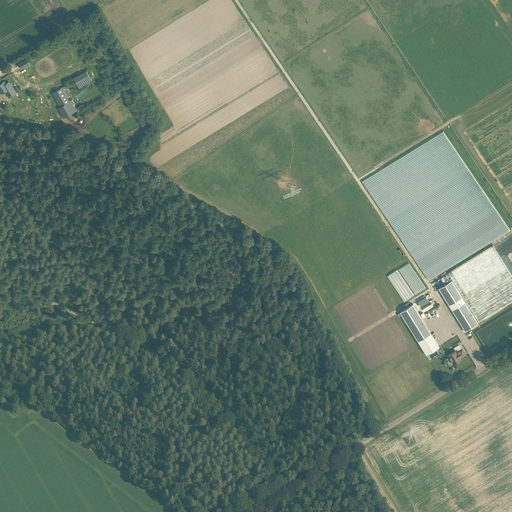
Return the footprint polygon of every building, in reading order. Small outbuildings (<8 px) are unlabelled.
[(19,64),(21,68),(29,64),(26,59),(19,64)] [(74,77),(80,88),(93,81),(87,70),(74,77)] [(5,90),(9,96),(16,92),(9,82),(6,84),(4,81),(0,83),(0,88),(2,92),(5,90)] [(52,93),(60,107),(59,107),(65,117),(77,110),(70,98),(72,96),(66,85),(52,93)] [(502,256),(511,250),(511,234),(496,244),(502,256)] [(511,301),(511,275),(493,245),(443,276),(447,281),(452,278),(465,300),(471,309),(479,322),(511,301)] [(424,288),(409,262),(387,275),(403,301),(424,288)] [(465,330),(478,322),(470,310),(471,309),(465,300),(464,300),(452,280),(439,288),(465,330)] [(425,296),(417,301),(421,306),(428,301),(425,296)] [(424,312),(433,305),(431,302),(422,309),(424,312)] [(439,346),(421,316),(413,304),(400,312),(426,354),(439,346)] [(458,350),(456,352),(455,350),(448,355),(453,363),(461,359),(460,357),(466,354),(462,348),(458,350)]
